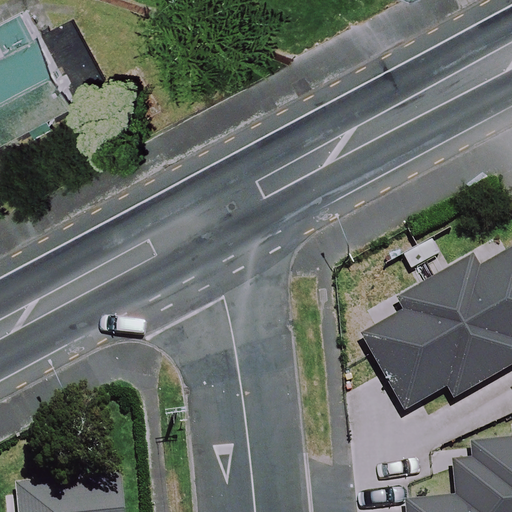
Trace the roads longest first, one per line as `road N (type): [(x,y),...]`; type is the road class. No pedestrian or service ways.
road 1 (primary): [(511,54),(188,228)]
road 2 (residential): [(188,228),(223,297),(254,511)]
road 3 (primary): [(188,228),(0,328)]
